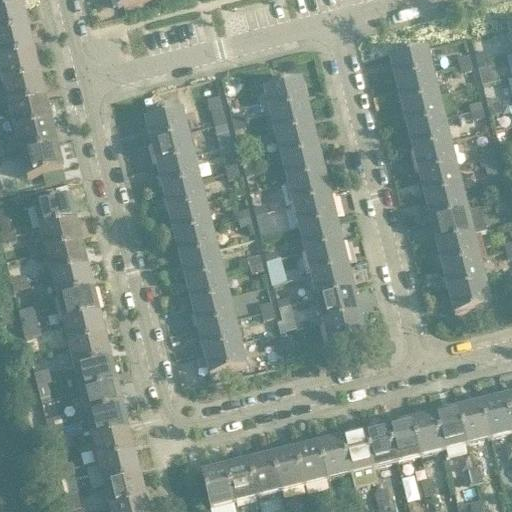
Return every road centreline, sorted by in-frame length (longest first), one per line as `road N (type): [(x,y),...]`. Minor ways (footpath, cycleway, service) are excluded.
road 1 (residential): [(418,372),(175,433),(85,83)]
road 2 (residential): [(329,21),(418,372)]
road 3 (residential): [(329,21),(85,83)]
